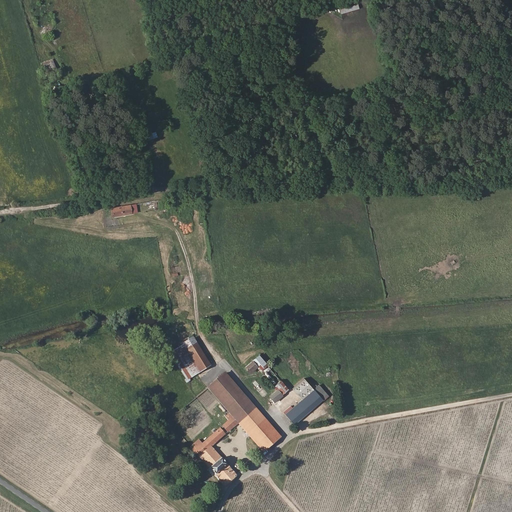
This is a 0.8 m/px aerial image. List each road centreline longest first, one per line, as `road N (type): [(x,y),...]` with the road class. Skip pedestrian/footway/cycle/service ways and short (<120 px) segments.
road 1 (track): [(0,214),(206,182),(433,175),(511,162)]
road 2 (track): [(289,435),(511,397)]
